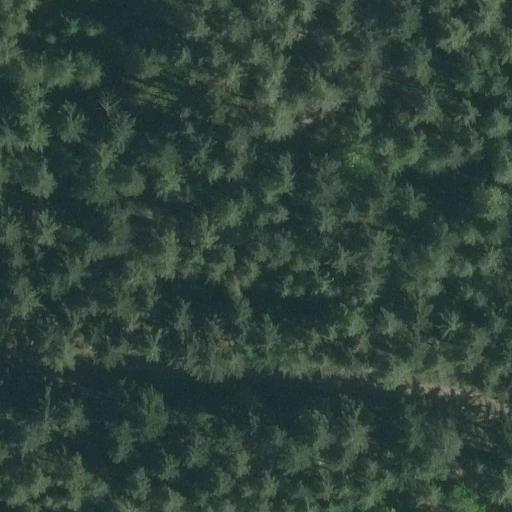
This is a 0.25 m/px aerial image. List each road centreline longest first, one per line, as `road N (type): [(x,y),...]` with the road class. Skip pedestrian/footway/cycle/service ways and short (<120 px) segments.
road 1 (track): [(0,318),(504,0)]
road 2 (track): [(0,360),(400,383),(511,409)]
